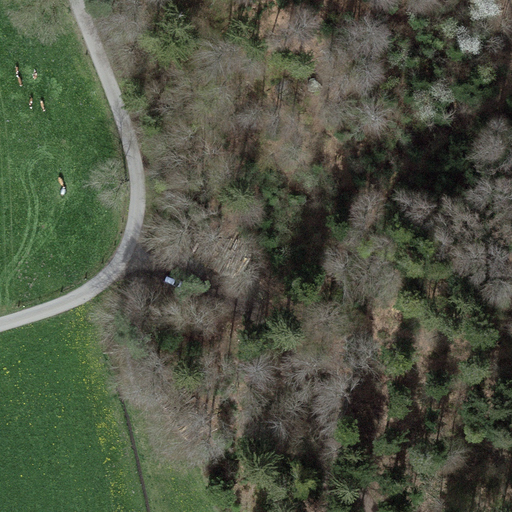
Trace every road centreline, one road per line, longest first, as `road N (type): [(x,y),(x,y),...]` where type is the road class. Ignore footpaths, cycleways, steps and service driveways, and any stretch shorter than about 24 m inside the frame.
road 1 (track): [(375,511),(300,378),(263,331),(213,291),(120,260)]
road 2 (unclassified): [(78,0),(136,164),(134,227),(120,260)]
road 3 (residential): [(0,323),(65,303),(105,280),(120,260)]
